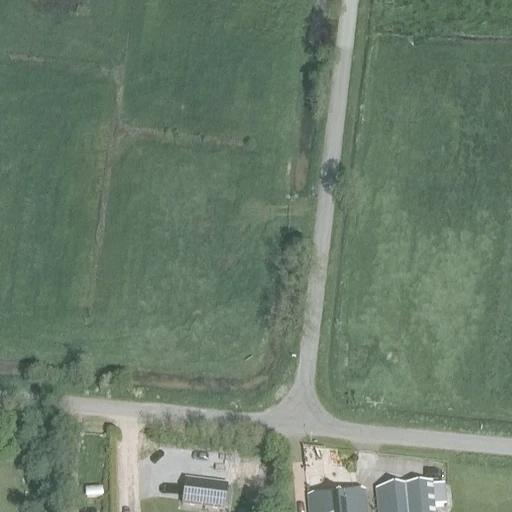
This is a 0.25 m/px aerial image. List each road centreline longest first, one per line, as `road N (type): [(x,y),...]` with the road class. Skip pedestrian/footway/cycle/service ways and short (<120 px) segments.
road 1 (unclassified): [(298,426),(348,0)]
road 2 (unclassified): [(0,399),(298,426)]
road 3 (unclassified): [(298,426),(511,443)]
